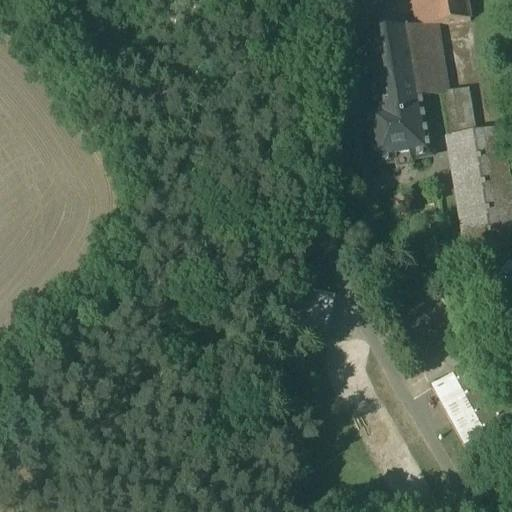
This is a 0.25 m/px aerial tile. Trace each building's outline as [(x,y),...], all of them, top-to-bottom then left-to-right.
[(467,91),(448,94),(438,28),(470,22),(465,0),(423,0),(429,28),(362,39),(373,108),(427,99),(440,97),(447,140),(474,136),(474,135),(467,91)] [(427,99),(373,108),(374,112),(366,113),(375,168),(395,164),(396,172),(412,170),(411,162),(431,159),(423,110),(429,109),(427,99)] [(474,136),(447,140),(466,258),(511,250),(511,208),(499,130),(474,135),(474,136)] [(320,269),(292,263),(287,286),(315,292),(320,269)] [(335,299),(269,285),(260,327),(325,341),(335,299)] [(428,290),(418,291),(409,295),(402,301),(398,310),(397,319),(399,328),(405,336),(414,342),(425,344),(435,342),(444,337),(451,328),(454,318),(452,308),(446,299),(438,293),(428,290)] [(511,420),(481,363),(431,390),(464,450),(511,424),(511,420)]
